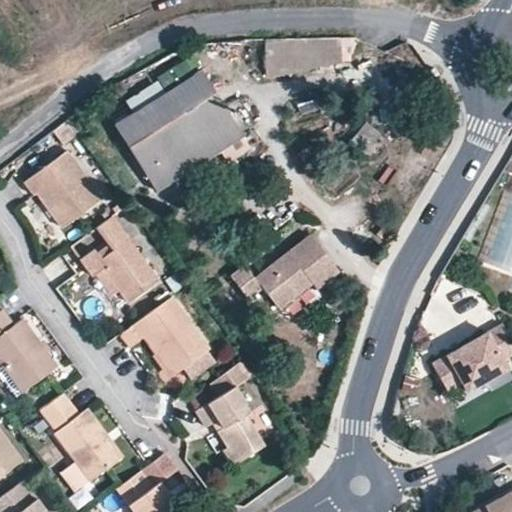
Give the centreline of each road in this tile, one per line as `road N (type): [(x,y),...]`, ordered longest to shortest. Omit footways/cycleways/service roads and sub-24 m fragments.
road 1 (unclassified): [(465,42),(401,22),(304,18),(186,29),(104,70),(0,147)]
road 2 (residential): [(363,478),(355,429),(393,303),(487,133),(498,95)]
road 3 (residential): [(0,214),(32,282),(122,400)]
road 4 (residential): [(511,438),(452,471),(409,481),(363,478)]
